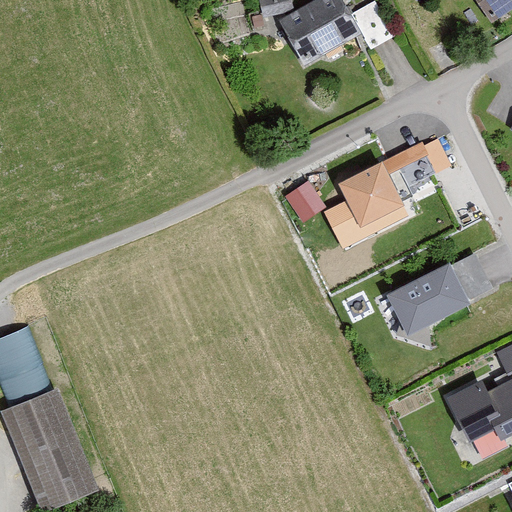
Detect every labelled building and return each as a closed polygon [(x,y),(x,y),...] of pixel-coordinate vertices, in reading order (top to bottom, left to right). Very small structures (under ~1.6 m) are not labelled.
[(258,0),(262,13),(293,5),(291,0),(258,0)] [(339,0),(314,0),(279,16),(301,64),(357,39),(339,0)] [(379,0),(373,0),(350,13),(370,50),(398,35),(379,0)] [(511,0),(480,0),(493,20),(511,7),(511,0)] [(426,147),(399,160),(412,185),(438,171),(426,147)] [(379,159),(335,180),(356,224),(401,203),(379,159)] [(309,176),(283,190),(299,219),(325,204),(309,176)] [(476,251),(386,294),(405,334),(495,290),(476,251)] [(31,327),(0,337),(0,377),(9,405),(53,390),(31,327)] [(511,344),(498,352),(506,369),(511,379),(511,344)] [(511,379),(506,369),(446,398),(474,454),(511,435),(511,379)] [(9,405),(0,408),(0,410),(38,511),(96,489),(58,387),(53,390),(9,405)]
